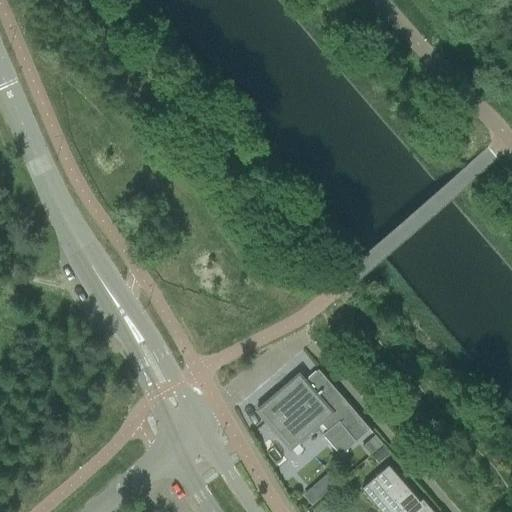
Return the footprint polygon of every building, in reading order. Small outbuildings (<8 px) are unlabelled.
[(273,406),(260,416),(279,438),(283,442),(289,449),(315,427),(309,419),(313,416),(321,425),(327,431),(322,435),(340,456),(368,431),(371,434),(372,433),(318,370),(304,382),(298,376),(287,386),(290,389),(286,393),(283,389),(269,401),(273,406)] [(374,435),(359,448),(368,458),(383,445),(374,435)] [(382,447),(370,457),(377,464),(388,454),(382,447)] [(419,502),(388,466),(360,490),(379,511),(432,511),(422,499),(419,502)] [(309,489),(302,495),(311,506),(318,500),(309,489)]
